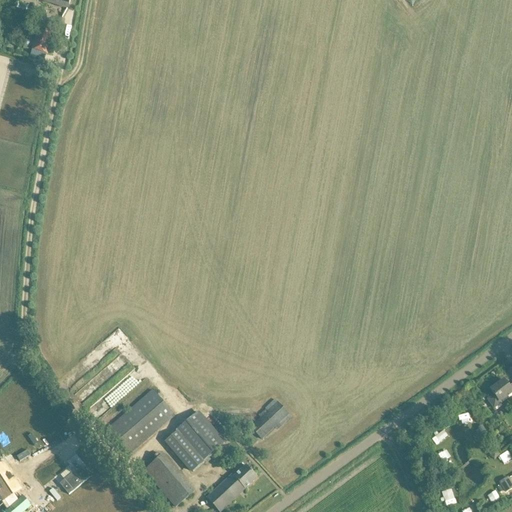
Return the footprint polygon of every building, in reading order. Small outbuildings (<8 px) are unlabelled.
[(70,0),(42,0),(68,8),(70,0)] [(55,32),(45,29),(39,27),(32,50),(47,55),(55,32)] [(511,384),(509,387),(504,381),(491,390),(494,395),(488,400),(495,409),(503,403),(501,402),(511,393),(511,384)] [(129,455),(137,449),(175,416),(153,391),(107,430),(129,455)] [(291,417),(285,410),(275,400),(266,409),(268,412),(251,428),(262,440),(279,423),(282,426),(291,417)] [(199,411),(165,442),(191,473),(226,442),(199,411)] [(434,439),(439,445),(449,436),(444,430),(434,439)] [(77,435),(22,463),(46,511),(90,511),(96,511),(97,511),(87,510),(93,507),(94,504),(97,502),(94,496),(102,492),(100,503),(108,499),(111,506),(112,503),(77,435)] [(499,458),(504,465),(511,461),(507,453),(499,458)] [(176,508),(194,492),(163,455),(145,471),(176,508)] [(4,464),(0,466),(0,495),(3,500),(4,500),(9,509),(5,511),(23,511),(29,507),(22,498),(19,501),(14,493),(20,490),(4,464)] [(221,511),(258,478),(251,470),(247,466),(236,475),(234,474),(215,492),(207,499),(219,511),(221,511)] [(499,482),(505,492),(505,493),(511,488),(511,483),(508,477),(506,478),(502,480),(499,482)] [(496,491),(488,496),(494,505),(502,500),(496,491)] [(446,504),(455,503),(454,493),(445,494),(446,504)]
